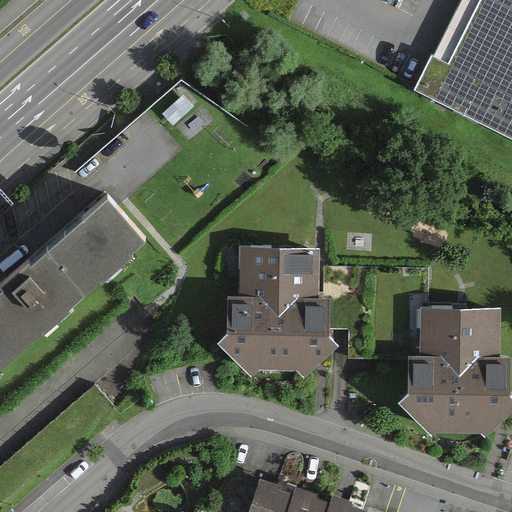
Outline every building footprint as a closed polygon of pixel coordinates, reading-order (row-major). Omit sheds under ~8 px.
[(432,52),(414,88),(511,137),(511,0),(479,0),(449,61),(432,52)] [(0,360),(144,234),(105,190),(0,281),(0,360)] [(317,246),(238,247),(239,292),(225,292),(226,330),(216,339),(248,373),(256,368),(297,368),(303,374),(336,342),(328,330),(330,294),(316,293),(317,246)] [(498,304),(419,305),(420,350),(406,350),(407,388),(397,397),(429,432),(437,427),(478,426),(484,433),(511,405),(511,392),(509,388),(511,352),(497,352),(498,304)] [(284,511),(292,487),(272,481),(274,477),(260,472),(247,511),(284,511)] [(323,511),(329,494),(309,488),(311,484),(295,479),(292,487),(284,511),(323,511)] [(362,511),(366,502),(347,496),(349,490),(332,485),(329,494),(323,511),(362,511)]
